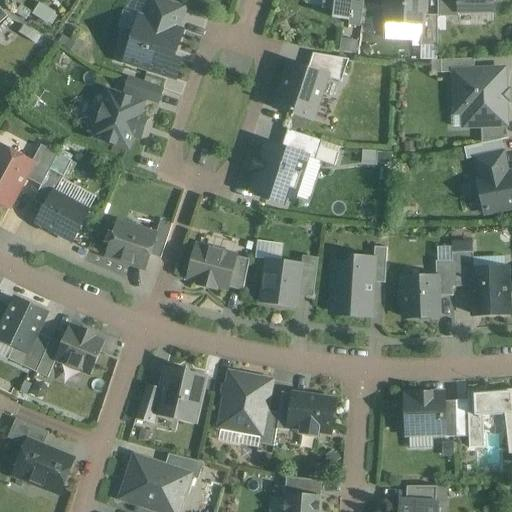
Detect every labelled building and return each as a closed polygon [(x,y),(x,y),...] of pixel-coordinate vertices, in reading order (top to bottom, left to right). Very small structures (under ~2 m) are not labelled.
[(171,0),(149,0),(144,18),(178,29),(185,7),(171,0)] [(324,0),(323,9),(334,11),(333,18),(348,20),(350,0),(324,0)] [(423,0),(383,0),(383,1),(387,6),(386,23),(421,25),(422,25),(423,16),(423,0)] [(458,12),(457,0),(437,0),(438,16),(438,17),(458,17),(458,12)] [(492,0),(457,0),(458,12),(493,12),(492,0)] [(438,16),(423,16),(422,25),(421,25),(420,46),(438,47),(438,17),(438,16)] [(125,63),(175,79),(181,61),(174,58),(183,31),(178,29),(144,18),(140,17),(135,32),(128,30),(123,44),(130,47),(125,63)] [(361,27),(348,25),(347,37),(359,39),(361,27)] [(341,83),(348,60),(314,54),(309,70),(327,76),(326,78),(341,83)] [(454,73),(475,72),(474,60),(441,61),(441,73),(454,73)] [(276,108),(313,120),(326,78),(327,76),(309,70),(290,64),(276,108)] [(506,125),(503,70),(475,72),(454,73),(456,112),(466,111),(471,116),(472,127),(481,126),(506,125)] [(125,91),(158,102),(162,91),(129,80),(125,91)] [(93,138),(128,149),(132,136),(140,138),(147,120),(139,117),(143,104),(108,92),(104,105),(99,104),(93,123),(98,124),(93,138)] [(506,125),(481,126),(482,144),(509,139),(506,125)] [(288,130),(282,149),(307,157),(316,160),(323,142),(288,130)] [(293,200),(302,175),(307,157),(282,149),(267,144),(262,159),(259,158),(258,161),(254,173),(257,174),(252,190),(267,195),(266,199),(283,205),(286,197),(293,200)] [(33,163),(0,146),(0,202),(10,208),(26,178),(33,163)] [(33,163),(26,178),(42,187),(58,155),(42,147),(33,163)] [(478,173),(480,172),(504,167),(507,167),(503,152),(475,158),(478,173)] [(70,161),(58,155),(42,187),(34,201),(46,208),(54,193),(70,161)] [(486,212),(511,206),(511,174),(505,176),(504,167),(480,172),(482,181),(479,181),(482,196),(478,197),(481,211),(485,210),(486,212)] [(38,224),(72,242),(88,211),(54,193),(46,208),(38,224)] [(156,235),(150,255),(161,258),(172,225),(161,221),(156,235)] [(107,256),(145,269),(150,255),(156,235),(119,222),(107,256)] [(236,257),(196,246),(188,279),(200,282),(199,286),(214,290),(216,286),(228,289),(236,257)] [(374,260),(373,282),(385,283),(387,249),(375,248),(374,260)] [(451,254),(452,262),(453,288),(473,287),(473,270),(472,253),(451,254)] [(250,260),(236,257),(229,288),(243,292),(250,260)] [(373,282),(374,260),(353,259),(352,266),(334,265),(331,313),(350,314),(350,316),(371,317),(373,282)] [(263,303),(296,307),(301,265),(268,261),(263,303)] [(437,278),(437,297),(453,296),(453,288),(452,262),(436,262),(437,278)] [(473,287),(474,315),(509,314),(507,269),(473,270),(473,287)] [(405,318),(438,317),(437,297),(437,278),(403,279),(404,292),(401,292),(401,305),(404,305),(405,318)] [(16,299),(0,332),(0,338),(15,346),(28,352),(37,333),(47,314),(16,299)] [(63,345),(56,360),(88,376),(104,342),(94,337),(96,335),(82,328),(81,331),(72,327),(63,345)] [(28,352),(15,346),(8,359),(36,372),(51,340),(37,333),(28,352)] [(51,340),(36,372),(47,378),(56,360),(63,345),(51,340)] [(157,414),(173,418),(178,415),(196,419),(205,378),(191,375),(187,369),(181,373),(166,369),(162,389),(156,414),(157,414)] [(272,381),(230,373),(219,427),(261,435),(266,411),(272,381)] [(157,414),(156,414),(162,389),(147,386),(136,420),(155,424),(157,414)] [(509,454),(511,454),(511,390),(467,394),(469,448),(484,448),(483,416),(505,414),(509,454)] [(279,414),(277,429),(288,431),(289,427),(294,395),(283,393),(279,414)] [(406,395),(406,422),(407,435),(445,434),(443,394),(406,395)] [(294,395),(289,427),(301,429),(301,433),(317,436),(318,432),(329,434),(335,401),(294,395)] [(444,402),(445,430),(445,434),(444,434),(444,438),(457,437),(455,402),(444,402)] [(277,429),(279,414),(266,411),(261,435),(260,444),(274,447),(277,429)] [(29,441),(43,448),(50,433),(15,419),(8,438),(27,446),(29,441)] [(59,493),(73,460),(43,448),(29,441),(27,446),(15,475),(31,481),(32,485),(40,488),(43,487),(59,493)] [(198,480),(204,463),(169,455),(165,467),(189,475),(188,477),(198,480)] [(123,498),(165,511),(176,511),(188,477),(189,475),(165,467),(137,458),(123,498)] [(322,482),(286,478),(285,494),(321,497),(322,482)] [(437,487),(421,487),(407,487),(406,502),(436,504),(437,487)] [(283,511),(319,511),(321,497),(285,494),(285,495),(283,511)] [(438,511),(438,508),(438,505),(400,502),(399,511),(438,511)]
